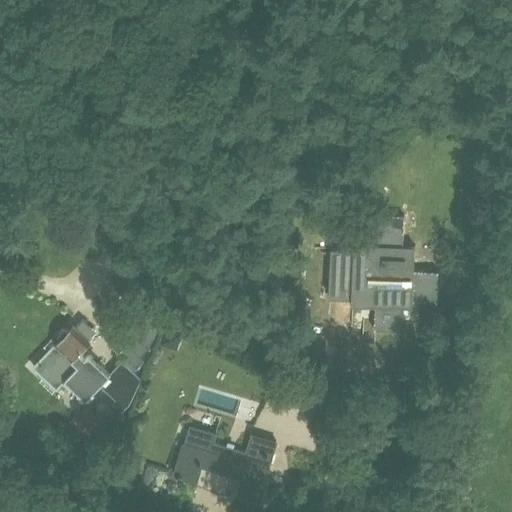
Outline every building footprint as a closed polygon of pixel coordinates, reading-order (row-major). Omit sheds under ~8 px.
[(375,328),(399,329),(400,305),(412,306),(412,299),(437,300),(438,271),(414,270),(415,245),(403,245),(404,215),(374,214),(373,243),(355,243),(355,249),(333,248),(331,296),(376,298),(375,328)] [(364,318),(363,309),(344,310),(345,319),(364,318)] [(87,399),(101,385),(111,374),(110,372),(93,356),(91,355),(88,355),(86,357),(81,352),(92,340),(90,338),(97,331),(84,318),(77,326),(75,324),(70,330),(68,328),(66,327),(59,333),(60,336),(62,338),(58,343),(57,342),(35,365),(58,387),(66,378),(87,399)] [(120,353),(136,369),(152,351),(150,349),(158,340),(141,324),(133,332),(135,335),(120,353)] [(177,350),(182,335),(167,330),(162,345),(177,350)] [(188,351),(180,366),(195,373),(202,358),(188,351)] [(151,355),(135,379),(155,392),(171,368),(151,355)] [(312,425),(353,445),(362,428),(320,408),(312,425)] [(86,409),(75,420),(91,435),(102,424),(86,409)] [(187,443),(185,443),(175,473),(198,480),(196,488),(235,500),(238,490),(262,497),(271,468),(268,468),(277,441),(253,434),(247,452),(214,442),(217,435),(191,427),(187,443)]
